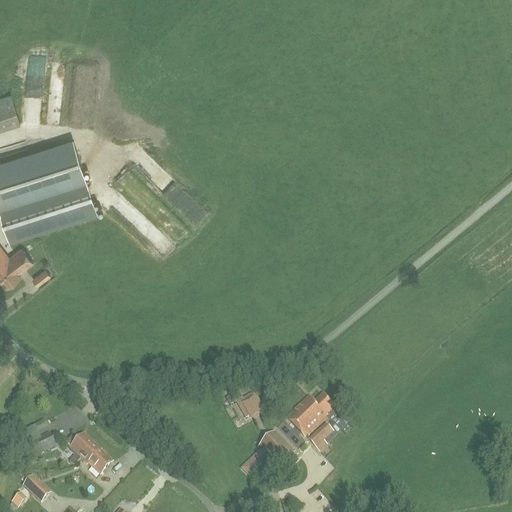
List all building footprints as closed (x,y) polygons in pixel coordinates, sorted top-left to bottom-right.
[(0,93),(0,132),(24,126),(17,99),(12,101),(9,91),(0,93)] [(0,164),(0,213),(10,244),(97,216),(74,141),(0,164)] [(155,155),(142,167),(194,221),(207,209),(155,155)] [(150,243),(168,255),(176,244),(157,232),(150,243)] [(0,278),(7,288),(21,277),(19,274),(33,263),(22,248),(9,258),(0,245),(0,278)] [(46,270),(41,274),(33,280),(37,286),(50,276),(46,270)] [(242,400),(238,393),(226,400),(230,407),(237,403),(242,400)] [(246,419),(259,412),(264,409),(255,393),(242,400),(237,403),(246,419)] [(327,416),(326,416),(335,407),(323,395),(314,404),(309,398),(288,418),(306,436),(327,416)] [(50,433),(25,445),(32,459),(57,447),(50,433)] [(242,469),(252,479),(255,482),(268,469),(266,467),(272,461),(284,474),(300,458),(275,433),(259,449),(261,451),(245,466),(242,469)] [(83,434),(76,442),(76,441),(78,438),(74,434),(65,443),(70,447),(74,442),(75,443),(70,448),(68,446),(68,447),(71,450),(69,451),(73,455),(75,453),(76,455),(69,462),(74,466),(81,459),(80,459),(88,451),(90,453),(96,446),(83,434)] [(322,440),(316,434),(309,440),(315,447),(322,440)] [(101,451),(96,446),(90,453),(88,451),(80,459),(81,459),(88,465),(88,464),(101,476),(113,463),(101,451)] [(41,504),(51,493),(32,476),(22,487),(41,504)] [(166,496),(162,492),(171,484),(166,478),(158,486),(161,489),(150,499),(156,505),(166,496)] [(18,509),(27,500),(21,494),(11,503),(18,509)]
